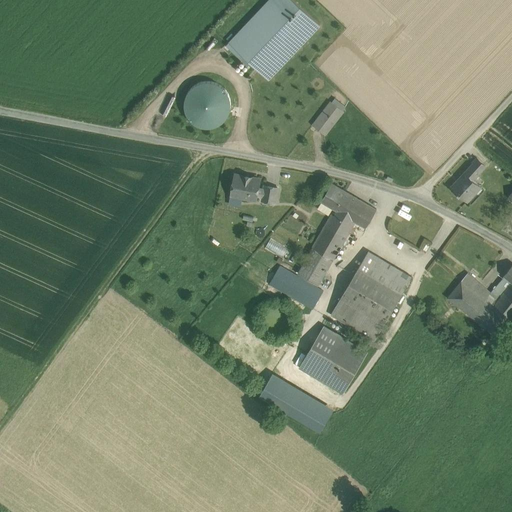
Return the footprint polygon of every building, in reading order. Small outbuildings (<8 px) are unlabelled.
[(319,26),(291,0),(269,0),(230,42),(269,79),(319,26)] [(187,112),(189,117),(192,121),(197,124),(201,126),(206,127),(212,127),(217,125),(221,122),(225,119),(228,115),(230,110),(230,105),(230,99),(228,95),(225,90),(221,87),(217,84),(212,83),(206,82),(201,83),(197,85),(192,88),(189,92),(187,97),(185,102),(186,107),(187,112)] [(331,101),(312,125),(325,135),(343,111),(331,101)] [(474,163),(466,172),(465,172),(452,186),(458,192),(457,193),(459,195),(460,194),(467,200),(480,186),(473,179),(486,165),(477,157),(472,161),(474,163)] [(260,179),(235,174),(233,184),(235,184),(233,194),(256,199),(257,195),(263,196),(264,189),(258,188),(260,179)] [(352,195),(332,182),(321,201),(334,209),(337,211),(342,214),(352,195)] [(277,187),(265,185),(264,189),(263,196),(262,200),(275,202),(277,187)] [(342,214),(337,211),(334,215),(332,214),(312,247),(313,247),(332,259),(333,259),(355,221),(365,227),(376,209),(352,195),(342,214)] [(266,247),(285,256),(289,247),(270,238),(266,247)] [(332,259),(313,247),(298,273),(318,284),(332,259)] [(368,250),(331,314),(375,339),(412,276),(368,250)] [(323,290),(280,265),(269,283),(313,308),(323,290)] [(502,294),(498,299),(490,293),(490,292),(467,274),(448,297),(469,314),(465,319),(476,327),(480,323),(496,336),(511,316),(511,293),(506,289),(502,294)] [(502,294),(494,288),(490,292),(490,293),(498,299),(502,294)] [(292,326),(293,319),(292,313),(289,308),(283,305),(277,303),(271,305),(266,308),(262,314),(261,320),(263,326),(266,331),(271,334),(277,336),(284,334),(289,331),(292,326)] [(367,351),(324,326),(300,367),(343,392),(367,351)] [(332,409),(273,374),(261,395),(320,430),(332,409)]
